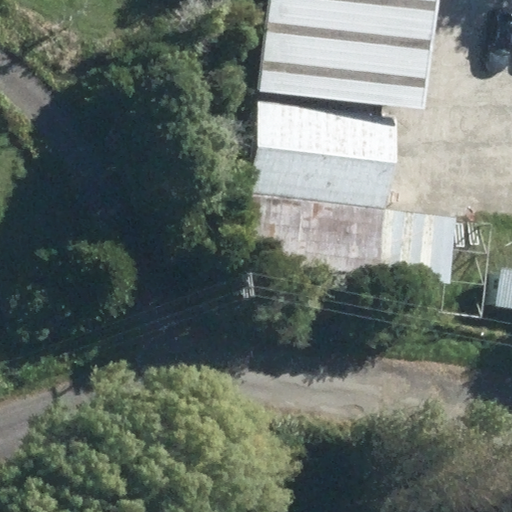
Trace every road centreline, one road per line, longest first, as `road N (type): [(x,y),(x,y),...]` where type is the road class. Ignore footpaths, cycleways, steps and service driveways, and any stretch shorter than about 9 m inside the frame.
road 1 (track): [(511,411),(313,375),(68,397),(0,424)]
road 2 (track): [(0,83),(70,171),(140,391)]
